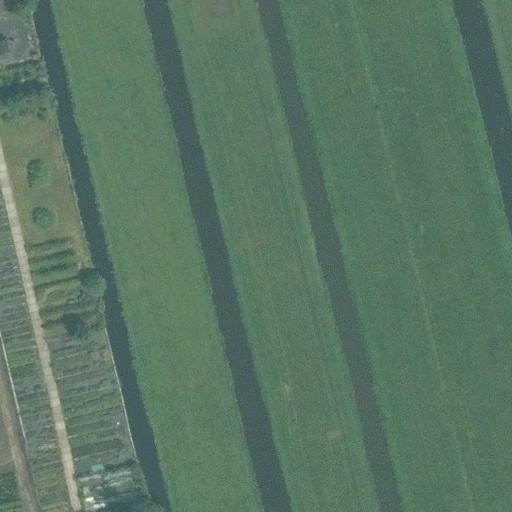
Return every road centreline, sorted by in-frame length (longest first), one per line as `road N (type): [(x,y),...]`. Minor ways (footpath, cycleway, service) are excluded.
road 1 (track): [(78,511),(0,163)]
road 2 (track): [(31,511),(0,376)]
